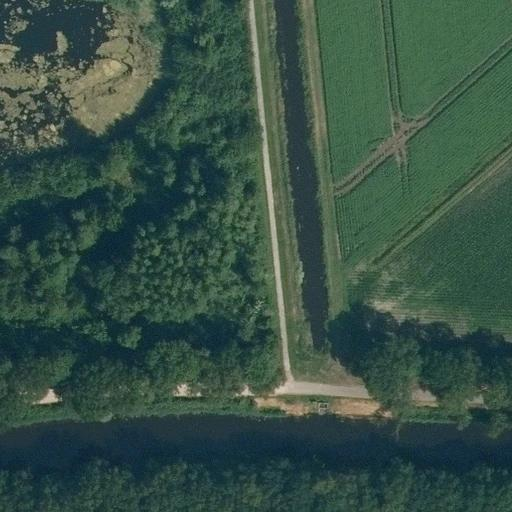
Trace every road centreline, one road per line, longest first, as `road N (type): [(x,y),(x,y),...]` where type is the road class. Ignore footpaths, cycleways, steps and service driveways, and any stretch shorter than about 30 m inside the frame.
road 1 (track): [(41,511),(161,495),(357,511)]
road 2 (track): [(0,405),(134,389),(289,389)]
road 3 (track): [(289,389),(511,397)]
